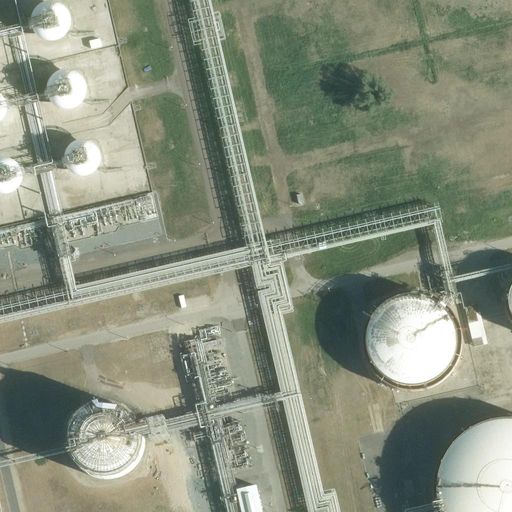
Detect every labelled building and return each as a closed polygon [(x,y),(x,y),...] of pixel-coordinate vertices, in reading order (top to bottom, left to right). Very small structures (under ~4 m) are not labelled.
[(200,46),(247,248),(266,244),(220,42),(226,41),(220,13),(214,15),(210,0),(190,0),(195,20),(189,21),(195,48),(200,46)] [(73,27),(73,24),(73,20),(72,16),(70,13),(68,10),(65,8),(62,6),(58,5),(55,5),(51,5),(48,6),(44,7),(41,10),(38,13),(37,16),(36,20),(35,24),(36,27),(37,31),(38,34),(41,37),(43,39),(46,41),(50,42),(54,43),(59,42),(62,41),(65,39),(68,37),(70,34),(72,31),(73,27)] [(89,95),(90,91),(89,87),(88,83),(87,80),(84,77),(81,74),(78,72),(74,71),(70,70),(66,70),(62,71),(59,73),(55,76),(52,79),(50,83),(49,86),(48,91),(48,95),(49,98),(51,101),(53,105),(56,108),(60,110),(64,111),(68,112),(73,112),(77,110),(80,109),(84,106),(86,102),(88,100),(89,95)] [(10,116),(11,112),(10,108),(9,105),(8,102),(6,99),(3,96),(0,94),(0,128),(1,128),(5,126),(7,123),(9,119),(10,116)] [(160,95),(148,97),(150,103),(162,101),(160,95)] [(117,127),(107,129),(109,138),(120,136),(117,127)] [(104,165),(104,161),(104,157),(103,153),(101,150),(99,148),(96,145),(93,144),(90,143),(86,142),(83,142),(78,143),(75,145),(72,148),(70,150),(68,154),(67,157),(66,161),(67,164),(68,168),(70,172),(72,174),(74,176),(77,178),(80,179),(84,180),(88,180),(92,179),(95,177),(98,175),(101,172),(103,169),(104,165)] [(27,180),(27,176),(27,173),(26,169),(24,166),(22,163),(19,161),(16,159),(13,158),(9,157),(6,157),(2,158),(0,159),(0,193),(1,194),(3,195),(8,195),(11,195),(15,194),(18,192),(22,190),(24,187),(26,183),(27,180)] [(452,272),(451,272),(448,258),(441,224),(443,224),(438,204),(266,244),(247,248),(77,287),(70,258),(58,260),(64,291),(68,309),(249,268),(258,302),(281,393),(233,405),(229,389),(233,389),(230,373),(219,376),(219,373),(228,371),(227,369),(215,372),(214,369),(220,367),(220,364),(222,363),(221,359),(218,360),(217,355),(221,354),(221,352),(212,353),(211,349),(224,347),(223,341),(218,342),(217,337),(213,338),(212,335),(220,333),(219,328),(218,328),(217,328),(217,327),(200,331),(201,341),(190,343),(191,347),(180,349),(181,352),(191,349),(203,404),(195,406),(197,413),(141,426),(137,420),(132,415),(125,410),(117,406),(109,404),(99,405),(90,409),(82,414),(75,421),(71,430),(69,439),(69,447),(0,463),(0,511),(340,511),(336,495),(335,493),(325,496),(324,495),(281,310),(293,308),(290,294),(282,260),(295,257),(296,261),(300,260),(299,256),(381,238),(382,241),(386,241),(385,237),(430,226),(438,260),(441,274),(446,298),(457,295),(455,283),(511,270),(511,290),(511,294),(510,302),(510,310),(511,315),(511,264),(454,279),(452,272)] [(57,260),(58,260),(70,258),(73,257),(70,244),(68,244),(64,226),(50,229),(57,260)] [(40,257),(51,257),(51,250),(16,249),(16,260),(22,261),(22,260),(33,260),(33,257),(26,257),(26,251),(40,251),(40,257)] [(0,324),(68,309),(64,291),(0,305),(0,324)] [(458,348),(458,343),(458,338),(457,333),(455,326),(454,322),(451,318),(448,314),(445,310),(439,305),(436,303),(430,300),(425,299),(421,298),(418,297),(412,297),(404,298),(400,299),(395,301),(390,303),(386,305),(380,310),(377,314),(374,318),(371,325),(369,329),(368,333),(367,338),(367,343),(368,351),(368,355),(370,359),(374,367),(379,374),(382,377),(386,380),(390,383),(394,385),(399,387),(403,388),(408,388),(412,389),(421,388),(426,387),(430,385),(438,381),(442,378),(445,375),(448,372),(452,367),(455,360),(457,352),(458,348)] [(478,305),(464,308),(470,332),(479,330),(478,322),(482,321),(478,305)] [(511,511),(511,419),(509,420),(504,420),(496,421),(490,422),(483,425),(476,428),(471,431),(465,436),(459,441),(454,446),(450,451),(447,457),(444,462),(442,469),(440,476),(439,483),(438,489),(438,497),(439,503),(441,510),(441,511),(511,511)] [(433,511),(441,510),(439,503),(411,510),(410,501),(402,503),(403,511),(433,511)]
